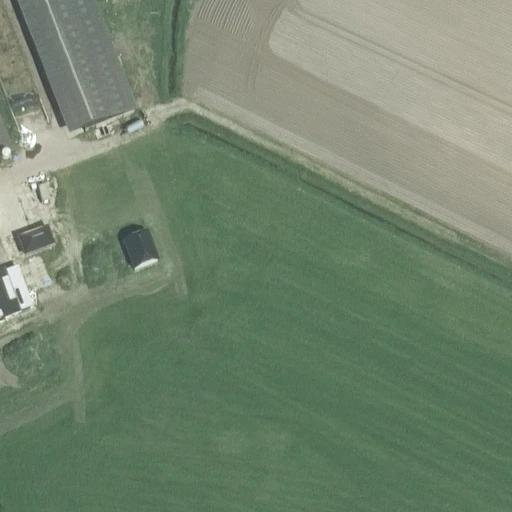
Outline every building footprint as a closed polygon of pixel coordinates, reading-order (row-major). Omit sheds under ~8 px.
[(92,0),(14,0),(68,138),(135,112),(92,0)] [(0,156),(9,153),(0,128),(0,156)] [(46,232),(19,242),(25,256),(51,247),(46,232)] [(146,235),(123,244),(134,272),(156,264),(146,235)] [(0,324),(1,324),(1,322),(32,310),(32,309),(17,315),(8,292),(23,287),(17,270),(2,275),(0,275),(0,324)]
